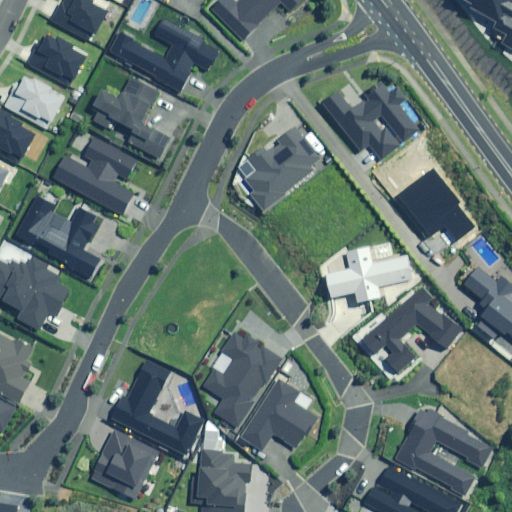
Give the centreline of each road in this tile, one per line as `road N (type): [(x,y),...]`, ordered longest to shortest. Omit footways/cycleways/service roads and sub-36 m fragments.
road 1 (residential): [(188,203),(237,237),(359,405),(350,452),(297,511)]
road 2 (residential): [(15,475),(68,420),(76,388),(141,266),(188,203)]
road 3 (residential): [(188,203),(236,102),(252,87),(362,35),(393,11)]
road 4 (secondary): [(393,11),(511,173)]
